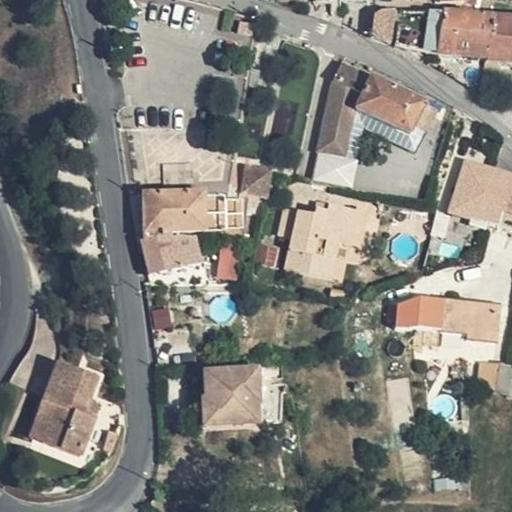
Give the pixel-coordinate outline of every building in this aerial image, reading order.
[(454,16),(438,16),(435,15),(401,15),(397,48),(436,54),(436,57),(488,62),(493,21),(454,16)] [(511,23),(493,21),(488,62),(487,64),(511,67),(511,23)] [(256,30),(242,28),(240,38),(254,39),(256,30)] [(424,108),(339,66),(332,80),(317,156),(342,161),(352,111),(409,139),(424,108)] [(246,166),(241,190),(249,192),(268,195),(271,177),(272,173),(246,166)] [(276,198),(279,179),(271,177),(268,195),(267,196),(276,198)] [(339,191),(358,195),(359,186),(341,183),(339,191)] [(245,236),(249,195),(240,194),(206,195),(207,236),(245,236)] [(207,236),(206,195),(142,196),(142,236),(207,236)] [(507,201),(492,198),(487,216),(502,220),(507,201)] [(349,248),(357,213),(330,207),(328,214),(317,212),(315,217),(285,211),(280,237),(293,241),(287,272),(343,284),(347,264),(337,262),(341,246),(349,248)] [(369,215),(357,213),(349,248),(362,250),(369,215)] [(461,219),(438,214),(432,239),(455,245),(461,219)] [(172,238),(140,244),(148,279),(199,265),(194,241),(173,245),(172,238)] [(238,248),(224,245),(218,282),(234,282),(238,248)] [(500,308),(419,302),(417,325),(442,327),(442,335),(467,337),(467,342),(497,345),(500,308)] [(258,344),(241,341),(238,353),(256,357),(258,344)] [(488,377),(489,366),(480,364),(479,377),(488,377)] [(81,460),(95,420),(84,416),(89,405),(97,381),(59,366),(30,440),(81,460)] [(511,373),(511,368),(489,366),(488,377),(487,387),(510,390),(511,373)] [(256,375),(208,377),(208,401),(204,401),(205,428),(254,425),(254,412),(257,411),(256,375)] [(84,416),(95,420),(98,409),(89,405),(84,416)]
